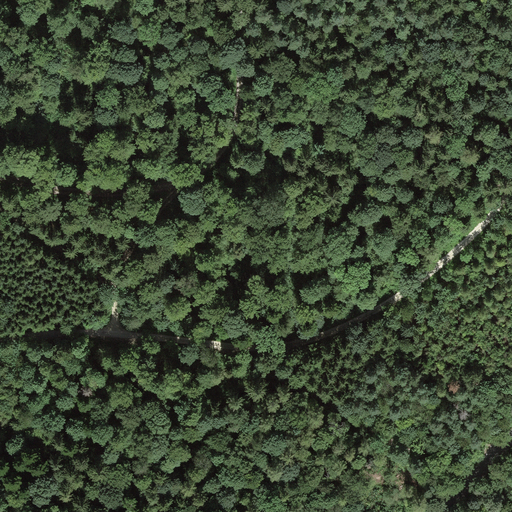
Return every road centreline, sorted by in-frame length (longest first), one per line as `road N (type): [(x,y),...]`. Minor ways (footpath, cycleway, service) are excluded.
road 1 (track): [(0,175),(112,192),(177,187),(214,158),(236,116),(243,50),(237,0)]
road 2 (track): [(511,187),(472,233),(375,310),(273,348),(233,348)]
road 3 (track): [(233,348),(395,443),(482,443)]
road 4 (track): [(233,348),(118,331),(0,339)]
road 5 (track): [(118,331),(110,288),(137,229),(177,187)]
road 6 (track): [(110,288),(0,205)]
